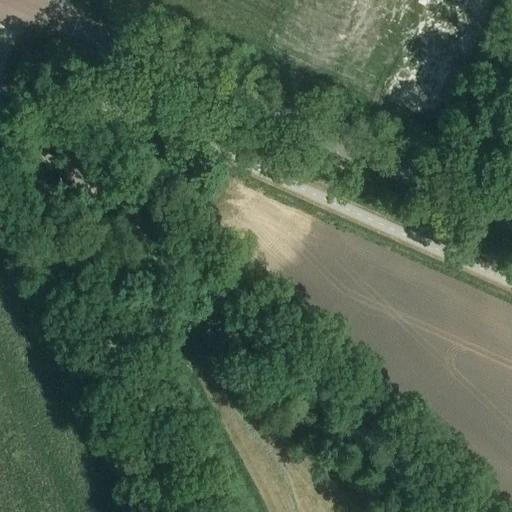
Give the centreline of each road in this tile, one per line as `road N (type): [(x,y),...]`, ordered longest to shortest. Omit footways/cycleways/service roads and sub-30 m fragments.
road 1 (track): [(439,511),(157,243),(99,192),(15,137)]
road 2 (tertiary): [(511,221),(21,1)]
road 3 (residential): [(192,511),(0,112)]
